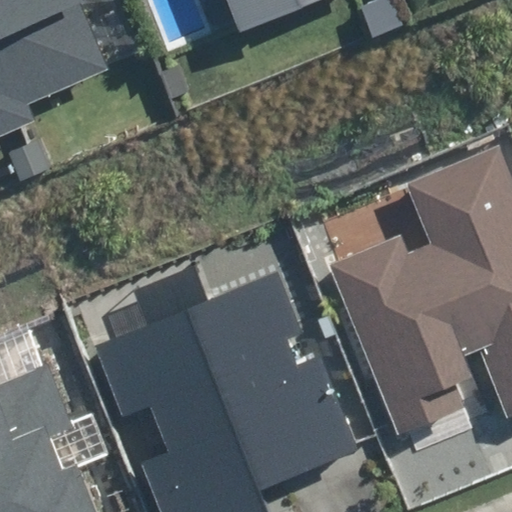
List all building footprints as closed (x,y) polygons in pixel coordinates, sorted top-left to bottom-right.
[(0,0),(0,135),(35,121),(28,104),(109,71),(79,0),(0,0)] [(367,0),(231,0),(249,45),(367,0)] [(327,264),(396,435),(469,406),(458,380),(470,376),(462,355),(480,348),(508,416),(511,414),(511,177),(498,143),(409,179),(434,241),(409,251),(402,234),(327,264)] [(140,464),(159,511),(267,511),(259,491),(357,452),(319,358),(295,367),(284,342),(305,334),(280,273),(94,347),(122,416),(150,405),(169,452),(140,464)] [(0,511),(96,511),(79,468),(64,474),(50,437),(72,428),(49,368),(0,387),(0,511)]
